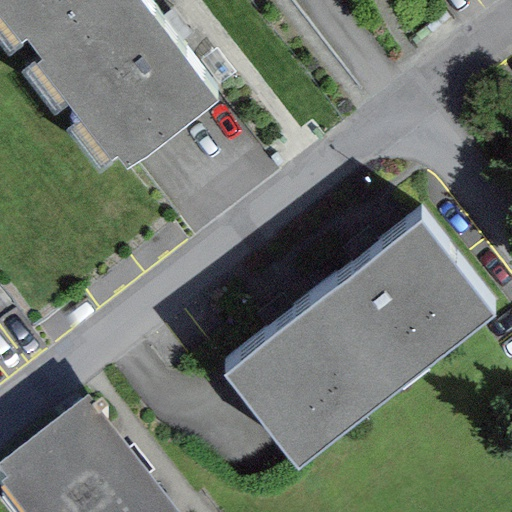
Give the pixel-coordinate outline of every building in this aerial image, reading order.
[(10,0),(36,34),(79,0),(10,0)] [(153,0),(79,0),(36,34),(128,152),(218,83),(172,24),(153,0)] [(372,241),(323,279),(397,374),(495,298),(421,203),(372,241)] [(397,374),(323,279),(274,317),(225,355),(299,450),(397,374)] [(0,482),(0,484),(21,511),(164,511),(88,414),(0,482)]
